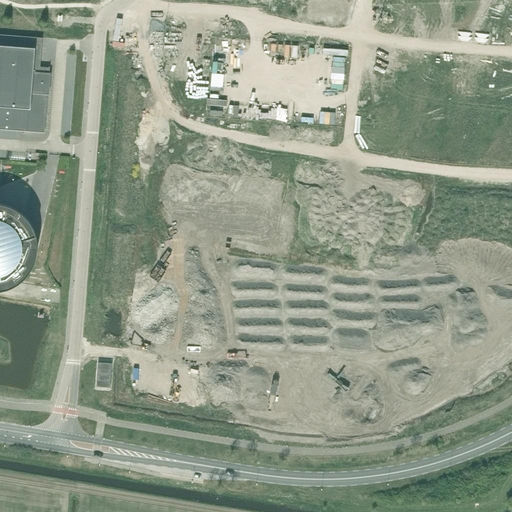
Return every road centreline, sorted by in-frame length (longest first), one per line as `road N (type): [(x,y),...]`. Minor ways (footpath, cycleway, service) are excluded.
road 1 (residential): [(511,172),(404,166),(191,124),(162,99),(165,5)]
road 2 (residential): [(69,381),(100,27),(127,0)]
road 3 (tertiary): [(155,458),(341,479),(429,465),(511,432)]
road 4 (residential): [(357,40),(165,5)]
road 5 (residential): [(511,51),(357,40)]
